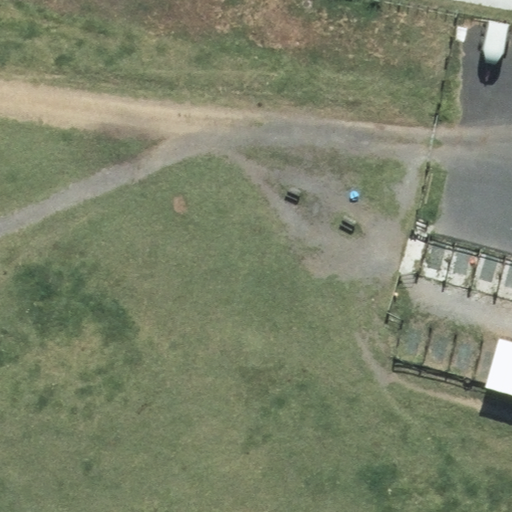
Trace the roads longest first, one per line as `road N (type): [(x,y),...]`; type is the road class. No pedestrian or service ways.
road 1 (unknown): [(433,140),(246,147),(105,175),(0,224)]
road 2 (unknown): [(433,140),(0,79)]
road 3 (unknown): [(288,511),(263,444),(105,175)]
